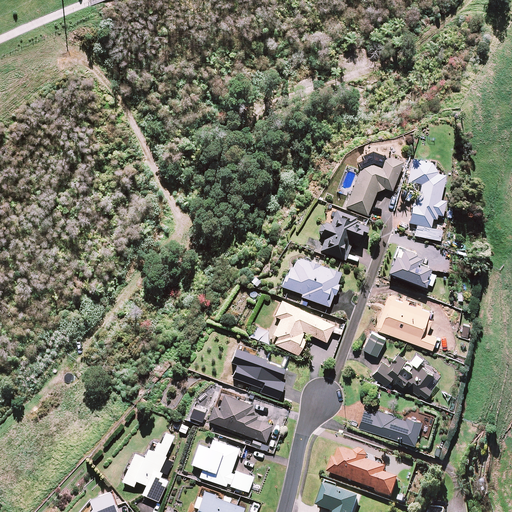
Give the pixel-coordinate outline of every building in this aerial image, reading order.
[(357,163),(360,170),(345,207),(367,215),(376,192),(384,188),(391,191),(402,162),(386,156),(373,151),(361,157),(363,160),(357,163)] [(445,171),(438,163),(411,159),(407,181),(420,184),(418,196),(413,195),(408,223),(416,224),(414,236),(439,241),(441,230),(430,228),(432,219),(435,219),(436,215),(442,216),(444,201),(439,200),(445,171)] [(351,242),(356,244),(359,236),(364,237),(368,227),(358,223),(360,218),(335,209),(330,223),(324,221),(319,235),(325,237),(320,251),(345,260),(351,242)] [(396,260),(390,277),(426,291),(433,272),(429,270),(429,271),(420,268),(422,262),(417,260),(418,259),(404,253),(401,262),(396,260)] [(328,306),(333,295),(335,295),(338,285),(336,284),(340,273),(300,259),(294,262),(292,268),(290,267),(287,276),(284,275),(280,286),(302,294),(301,297),(328,306)] [(263,282),(255,276),(249,282),(257,289),(263,282)] [(304,300),(287,293),(284,299),(301,306),(304,300)] [(430,310),(389,294),(376,328),(432,349),(436,336),(426,333),(431,319),(427,317),(430,310)] [(334,326),(281,301),(274,316),(280,319),(273,334),(277,337),(274,344),(298,355),(305,339),(301,337),(303,332),(326,343),(334,326)] [(385,338),(372,331),(363,348),(377,355),(385,338)] [(259,391),(279,399),(284,387),(274,383),(276,377),(279,378),(286,363),(273,357),(270,363),(237,350),(232,362),(238,364),(233,376),(261,387),(259,391)] [(391,378),(406,388),(417,396),(419,393),(426,397),(432,389),(426,385),(434,374),(419,364),(422,358),(416,354),(410,362),(398,354),(391,365),(383,359),(372,375),(386,385),(391,378)] [(263,441),(265,442),(271,425),(248,416),(253,405),(223,394),(218,407),(212,405),(207,420),(253,438),(263,441)] [(364,409),(358,427),(414,445),(418,434),(428,437),(434,418),(410,410),(407,419),(372,408),(371,411),(364,409)] [(174,436),(164,432),(160,442),(157,441),(153,451),(147,448),(143,457),(134,453),(122,481),(133,486),(136,480),(145,484),(141,494),(158,501),(167,480),(157,476),(174,436)] [(263,441),(253,438),(250,446),(259,450),(263,441)] [(238,448),(212,439),(209,448),(198,444),(191,464),(202,468),(199,477),(225,486),(226,484),(248,492),(253,477),(231,469),(238,448)] [(356,453),(340,448),(335,460),(333,459),(328,473),(376,490),(375,492),(392,497),(398,479),(384,474),(386,468),(365,461),(368,455),(357,451),(356,453)] [(353,511),(359,498),(324,485),(317,507),(331,511),(353,511)] [(117,511),(109,491),(89,498),(93,510),(88,511),(117,511)] [(228,500),(203,491),(194,511),(191,511),(190,511),(189,511),(242,511),(244,508),(227,502),(228,500)]
